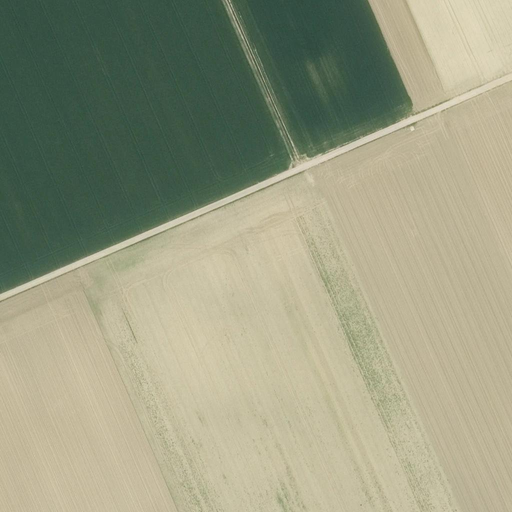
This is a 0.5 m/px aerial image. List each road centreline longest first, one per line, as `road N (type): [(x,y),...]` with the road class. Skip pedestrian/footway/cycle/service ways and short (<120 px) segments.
road 1 (track): [(0,298),(511,77)]
road 2 (track): [(296,170),(223,0)]
